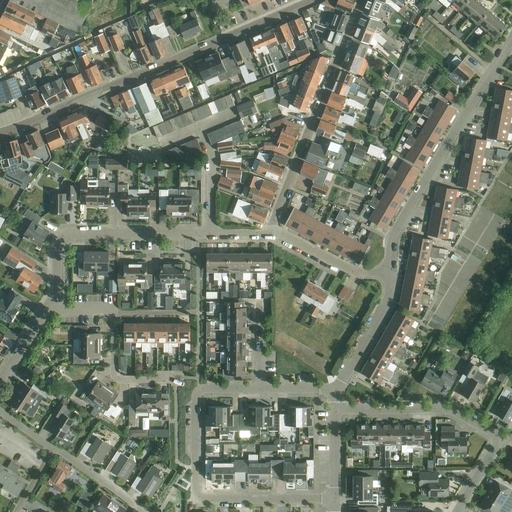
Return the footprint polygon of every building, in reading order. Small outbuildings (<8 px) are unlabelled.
[(12,14),(12,13),(31,23),(35,16),(43,20),(44,17),(10,0),(5,11),(12,14)] [(14,0),(79,31),(91,6),(78,0),(14,0)] [(326,0),(321,4),(335,9),(336,8),(350,13),(354,3),(348,0),(347,0),(338,0),(337,3),(328,0),(326,0)] [(391,12),(394,9),(388,4),(377,0),(368,0),(363,12),(380,19),(383,10),(391,12)] [(377,0),(388,4),(394,9),(398,12),(399,11),(403,14),(406,10),(402,7),(401,9),(390,0),(377,0)] [(460,10),(468,0),(453,0),(451,3),(460,10)] [(468,18),(481,3),(477,0),(468,0),(460,10),(468,18)] [(477,25),(489,10),(481,3),(468,18),(477,25)] [(335,10),(335,9),(321,4),(320,4),(326,6),(324,11),(330,13),(325,25),(343,32),(349,15),(335,10)] [(169,35),(166,28),(163,22),(164,21),(158,8),(149,11),(155,25),(158,24),(164,38),(169,35)] [(486,32),(498,18),(489,10),(477,25),(486,32)] [(179,25),(185,39),(197,33),(196,31),(201,29),(196,18),(197,18),(194,11),(189,13),(192,20),(179,25)] [(438,19),(441,15),(436,11),(433,15),(438,19)] [(441,15),(438,19),(446,27),(452,19),(444,12),(441,15)] [(28,40),(34,29),(3,13),(0,20),(0,27),(3,29),(4,27),(21,35),(20,36),(28,40)] [(423,16),(414,13),(410,21),(420,25),(423,16)] [(358,26),(374,32),(377,25),(382,29),(385,25),(378,21),(363,14),(358,26)] [(300,39),(307,36),(304,30),(307,29),(301,16),(289,22),(294,34),(297,33),(300,39)] [(498,18),(486,32),(495,40),(507,25),(498,18)] [(69,29),(47,19),(44,28),(65,39),(69,29)] [(289,50),(289,51),(294,49),(290,40),(293,38),(287,23),(274,28),(281,43),(284,52),(289,50)] [(338,45),(342,34),(314,23),(312,28),(320,31),(321,31),(325,32),(322,39),(338,45)] [(161,38),(164,38),(158,24),(155,25),(149,27),(153,35),(152,36),(154,41),(150,43),(157,59),(168,54),(161,38)] [(166,28),(169,35),(170,39),(177,36),(172,25),(166,28)] [(377,33),(374,32),(358,26),(353,37),(369,44),(373,36),(375,36),(374,37),(382,45),(390,53),(393,49),(386,42),(377,33)] [(455,34),(458,30),(453,26),(450,30),(455,34)] [(141,65),(153,60),(139,29),(133,32),(140,48),(134,50),(135,51),(133,52),(131,54),(130,56),(132,60),(134,60),(136,61),(139,60),(141,65)] [(261,34),(273,62),(281,58),(276,45),(279,44),(273,29),(261,34)] [(0,42),(8,46),(19,51),(22,46),(15,43),(9,39),(11,36),(0,30),(0,42)] [(458,30),(455,34),(460,38),(463,34),(458,30)] [(108,37),(115,52),(124,48),(118,33),(108,37)] [(274,63),(273,62),(261,34),(250,38),(256,53),(262,51),(264,56),(263,57),(267,65),(270,74),(277,71),(273,63),(274,63)] [(85,41),(87,45),(88,44),(91,52),(97,49),(91,38),(85,41)] [(386,42),(393,49),(394,48),(396,45),(389,38),(386,42)] [(39,49),(43,51),(48,53),(50,47),(36,40),(33,47),(39,49)] [(364,58),(370,63),(373,60),(366,54),(369,47),(352,40),(348,52),(364,58)] [(414,40),(411,46),(417,49),(420,43),(414,40)] [(239,67),(245,64),(243,58),(250,55),(244,41),(230,47),(234,55),(239,67)] [(475,45),(472,49),(477,53),(481,49),(475,45)] [(301,50),(305,59),(311,57),(308,48),(301,50)] [(299,61),(305,59),(301,50),(296,52),(299,61)] [(358,74),(364,58),(348,52),(341,67),(358,74)] [(232,70),(227,58),(222,60),(218,53),(217,54),(227,78),(241,72),(240,69),(237,70),(232,70)] [(221,80),(227,78),(217,54),(196,62),(204,81),(219,75),(221,80)] [(96,65),(91,67),(88,59),(86,55),(79,57),(92,86),(103,81),(96,65)] [(241,72),(239,67),(234,55),(227,58),(232,70),(237,70),(240,69),(241,72)] [(307,69),(321,75),(328,58),(322,55),(310,61),(307,69)] [(453,71),(467,82),(475,72),(461,61),(453,71)] [(80,74),(78,74),(74,65),(66,69),(70,78),(67,80),(73,94),(85,89),(81,82),(83,81),(80,74)] [(390,80),(394,82),(399,70),(394,65),(388,78),(390,80)] [(172,72),(178,86),(190,82),(184,67),(172,72)] [(317,87),(321,75),(307,69),(303,78),(295,75),(294,80),(299,82),(300,80),(317,87)] [(359,90),(363,92),(366,94),(369,89),(352,82),(355,76),(340,70),(337,80),(359,89),(359,90)] [(49,82),(59,99),(70,93),(64,82),(63,82),(60,78),(56,80),(52,72),(45,75),(49,82)] [(167,91),(178,86),(172,72),(161,76),(167,91)] [(249,74),(252,82),(257,79),(254,72),(249,74)] [(157,96),(167,91),(161,76),(150,81),(157,96)] [(0,81),(0,85),(6,102),(22,96),(15,77),(0,81)] [(33,109),(35,111),(39,109),(39,107),(44,105),(36,86),(32,78),(28,80),(32,88),(25,91),(27,96),(26,96),(32,110),(33,109)] [(388,97),(394,82),(390,80),(388,78),(381,91),(388,97)] [(285,80),(278,83),(280,88),(287,86),(285,80)] [(316,88),(299,82),(294,80),(292,84),(297,86),(298,85),(301,86),(297,94),(312,100),(316,88)] [(361,97),(363,92),(359,90),(359,89),(337,80),(332,90),(347,96),(349,92),(361,97)] [(48,105),(59,99),(49,82),(39,88),(42,94),(48,105)] [(163,120),(160,113),(160,114),(157,108),(146,83),(128,91),(134,104),(139,102),(150,127),(163,121),(163,120)] [(180,89),(188,108),(193,106),(185,87),(180,89)] [(284,87),(278,90),(276,90),(278,96),(286,94),(284,87)] [(494,100),(511,103),(511,90),(496,87),(494,100)] [(268,98),(275,96),(273,88),(264,90),(266,96),(267,95),(268,98)] [(183,110),(188,108),(180,89),(175,91),(183,110)] [(133,105),(134,104),(128,91),(111,98),(115,106),(121,104),(123,109),(127,107),(129,111),(133,110),(134,112),(135,111),(133,105)] [(445,97),(455,104),(459,99),(449,91),(445,97)] [(350,99),(332,92),(327,105),(342,111),(343,107),(345,107),(347,104),(362,111),(364,106),(355,100),(350,99)] [(172,101),(169,94),(166,95),(164,96),(168,104),(172,101)] [(307,111),(312,100),(297,94),(293,106),(290,105),(288,109),(295,112),(298,112),(300,108),(307,111)] [(376,101),(384,107),(387,99),(381,94),(376,101)] [(225,97),(229,108),(235,105),(230,95),(225,97)] [(224,110),(229,108),(225,97),(219,99),(224,110)] [(279,105),(286,107),(288,101),(280,98),(279,105)] [(218,112),(224,110),(219,99),(214,102),(218,112)] [(424,110),(448,124),(456,109),(440,100),(434,110),(426,106),(424,110)] [(511,103),(494,100),(491,112),(511,116),(511,111),(511,103)] [(237,107),(241,118),(256,112),(252,101),(237,107)] [(381,114),(384,107),(376,101),(372,110),(381,114)] [(213,115),(218,112),(214,102),(208,104),(213,115)] [(207,117),(213,115),(208,104),(203,106),(207,117)] [(202,119),(207,117),(203,106),(197,109),(202,119)] [(344,114),(343,116),(341,115),(342,113),(326,106),(321,118),(337,125),(338,122),(338,123),(341,124),(342,123),(342,122),(353,126),(356,118),(344,114)] [(82,139),(83,141),(91,138),(85,124),(90,122),(84,109),(72,115),(82,139)] [(196,122),(202,119),(197,109),(192,111),(196,122)] [(439,139),(448,124),(424,110),(422,114),(429,118),(423,129),(439,139)] [(160,113),(163,120),(169,117),(166,111),(160,113)] [(191,124),(196,122),(192,111),(186,113),(191,124)] [(399,111),(393,121),(402,125),(407,116),(399,111)] [(511,123),(510,123),(511,116),(491,112),(489,124),(511,128),(511,123)] [(185,126),(191,124),(186,113),(181,116),(185,126)] [(77,128),(82,139),(72,115),(59,120),(65,133),(77,128)] [(104,130),(110,123),(100,115),(94,123),(104,130)] [(179,129),(185,126),(181,116),(175,118),(179,129)] [(280,135),(295,141),(300,131),(299,130),(301,126),(287,121),(288,117),(287,117),(269,124),(272,132),(282,127),(279,135),(280,135)] [(174,131),(179,129),(175,118),(170,120),(174,131)] [(168,133),(174,131),(170,120),(164,123),(168,133)] [(235,122),(239,134),(245,131),(240,120),(235,122)] [(335,140),(342,143),(346,133),(335,129),(336,126),(321,120),(316,132),(332,138),(333,135),(336,136),(335,140)] [(234,136),(239,134),(235,122),(229,125),(234,136)] [(415,126),(410,122),(406,129),(412,132),(415,126)] [(50,141),(56,139),(51,123),(42,126),(46,136),(48,135),(50,141)] [(163,136),(168,133),(164,123),(158,125),(163,136)] [(511,133),(511,128),(489,124),(487,136),(507,140),(508,133),(511,133)] [(157,138),(163,136),(158,125),(153,127),(157,138)] [(232,137),(234,136),(229,125),(224,127),(228,138),(232,137)] [(125,130),(131,135),(139,131),(132,126),(125,130)] [(223,141),(228,138),(224,127),(218,129),(223,141)] [(217,143),(223,141),(218,129),(212,132),(217,143)] [(431,153),(439,139),(423,129),(416,139),(409,135),(407,139),(431,153)] [(47,144),(45,145),(38,130),(27,135),(29,140),(21,144),(27,158),(35,155),(36,157),(40,159),(43,158),(45,162),(49,161),(51,157),(47,144)] [(212,145),(217,143),(212,132),(207,134),(212,145)] [(291,151),(295,141),(280,135),(279,135),(276,143),(264,143),(262,145),(262,147),(264,149),(274,150),(290,156),(291,151)] [(232,137),(228,138),(223,141),(217,143),(218,151),(234,149),(232,137)] [(464,149),(493,154),(494,149),(485,148),(486,140),(466,137),(464,149)] [(191,141),(196,152),(201,150),(197,139),(191,141)] [(331,150),(338,153),(341,145),(324,139),(321,146),(312,143),(305,160),(324,168),(331,150)] [(422,168),(431,153),(407,139),(404,143),(412,147),(405,158),(422,168)] [(7,171),(9,172),(16,177),(21,164),(19,164),(17,156),(21,155),(17,140),(5,143),(7,151),(4,151),(6,159),(8,159),(10,167),(6,168),(7,171)] [(190,154),(196,152),(191,141),(186,143),(190,154)] [(185,157),(190,154),(186,143),(180,146),(185,157)] [(367,153),(380,158),(384,149),(370,144),(367,153)] [(179,159),(185,157),(180,146),(175,148),(179,159)] [(174,161),(179,159),(175,148),(169,150),(174,161)] [(492,159),(493,154),(464,149),(462,161),(482,165),(483,158),(492,159)] [(168,164),(174,161),(169,150),(164,152),(168,164)] [(352,156),(363,160),(365,154),(354,150),(352,156)] [(221,161),(237,159),(236,152),(220,155),(221,161)] [(261,161),(284,170),(289,158),(274,153),(274,154),(270,152),(269,154),(264,154),(261,161)] [(393,155),(390,161),(395,165),(399,159),(393,155)] [(97,156),(89,156),(89,166),(97,166),(97,156)] [(241,158),(237,159),(221,161),(220,168),(239,170),(241,158)] [(119,170),(119,159),(106,159),(106,170),(119,170)] [(280,181),(284,170),(261,161),(257,171),(266,174),(266,175),(280,181)] [(387,171),(411,186),(420,171),(404,161),(397,172),(390,167),(387,171)] [(480,172),(482,165),(462,161),(459,173),(488,178),(489,173),(480,172)] [(328,178),(332,180),(333,177),(319,171),(320,168),(304,162),(299,174),(315,180),(316,177),(327,181),(328,178)] [(225,177),(240,179),(241,172),(226,170),(225,177)] [(403,200),(411,186),(387,171),(385,175),(392,180),(386,190),(403,200)] [(27,185),(9,172),(5,178),(24,190),(27,185)] [(487,184),(488,178),(459,173),(457,185),(477,189),(478,182),(487,184)] [(21,180),(27,185),(32,178),(28,174),(24,175),(21,180)] [(259,190),(274,196),(278,184),(264,179),(251,174),(246,185),(259,190)] [(217,188),(229,191),(232,182),(220,178),(217,188)] [(98,206),(98,186),(93,186),(93,180),(88,180),(88,183),(81,182),(81,194),(87,194),(87,206),(98,206)] [(312,189),(326,195),(330,187),(315,181),(312,189)] [(98,186),(98,206),(108,206),(109,195),(114,195),(114,183),(108,183),(108,186),(98,186)] [(139,216),(139,190),(128,190),(128,184),(118,185),(118,193),(122,193),(122,204),(127,204),(127,216),(139,216)] [(291,192),(300,196),(303,189),(294,185),(291,192)] [(67,200),(75,200),(75,186),(66,186),(66,194),(51,194),(50,213),(67,213),(67,200)] [(180,216),(180,197),(168,197),(168,190),(165,190),(165,186),(160,186),(160,190),(159,190),(159,204),(167,204),(167,216),(180,216)] [(434,198),(463,204),(464,198),(455,197),(457,190),(437,186),(434,198)] [(139,190),(139,216),(149,216),(149,204),(155,205),(155,193),(149,193),(149,190),(139,190)] [(180,197),(180,216),(191,216),(191,204),(199,204),(199,190),(186,190),(186,197),(180,197)] [(270,207),(274,196),(259,190),(258,193),(250,190),(247,197),(256,201),(255,201),(270,207)] [(394,214),(403,200),(386,190),(380,201),(373,196),(370,200),(394,214)] [(462,209),(463,204),(434,198),(432,210),(452,214),(453,207),(462,209)] [(385,229),(394,214),(370,200),(368,204),(375,209),(369,219),(385,229)] [(240,203),(236,202),(234,207),(238,209),(236,215),(241,217),(240,218),(247,221),(248,217),(263,223),(268,211),(253,205),(252,208),(240,203)] [(29,203),(26,207),(38,214),(40,209),(29,203)] [(300,233),(313,209),(308,206),(304,214),(294,208),(294,207),(285,223),(291,226),(290,228),(300,233)] [(24,235),(40,246),(49,231),(38,224),(42,218),(28,209),(23,215),(33,221),(24,235)] [(315,239),(323,224),(312,218),(316,210),(313,209),(300,233),(309,238),(310,236),(315,239)] [(451,221),(452,214),(432,210),(430,222),(458,228),(459,223),(451,221)] [(329,248),(342,224),(338,222),(334,229),(323,224),(315,239),(320,241),(320,243),(329,248)] [(457,233),(458,228),(430,222),(427,235),(447,239),(449,231),(457,233)] [(345,254),(353,239),(342,234),(346,226),(342,224),(329,248),(339,253),(340,252),(345,254)] [(11,241),(17,245),(21,238),(16,234),(11,241)] [(411,248),(445,255),(444,254),(444,249),(431,247),(433,240),(413,236),(411,248)] [(353,239),(345,254),(350,257),(349,259),(359,264),(358,264),(359,265),(372,240),(372,239),(371,239),(368,238),(364,245),(353,239)] [(444,259),(445,255),(411,248),(408,260),(428,263),(429,257),(444,259)] [(97,271),(97,251),(86,251),(86,263),(80,263),(79,276),(89,276),(89,271),(97,271)] [(97,251),(97,271),(97,275),(104,275),(104,276),(115,276),(115,263),(109,263),(109,251),(97,251)] [(217,285),(217,253),(206,253),(206,272),(214,272),(214,280),(214,285),(217,285)] [(228,272),(228,253),(217,253),(217,285),(221,285),(221,272),(228,272)] [(239,280),(239,253),(228,253),(228,272),(235,272),(235,280),(239,280)] [(250,272),(250,253),(239,253),(239,280),(243,280),(243,272),(250,272)] [(261,285),(261,253),(250,253),(250,272),(257,272),(257,280),(257,285),(261,285)] [(261,253),(261,285),(265,285),(265,280),(265,272),(272,272),(272,253),(261,253)] [(32,269),(36,263),(23,254),(19,261),(17,263),(25,267),(17,281),(34,292),(42,278),(31,271),(32,269)] [(426,270),(428,263),(408,260),(406,271),(434,277),(435,272),(426,270)] [(125,282),(136,282),(136,262),(125,262),(125,274),(119,274),(119,286),(125,286),(125,282)] [(136,262),(136,282),(141,282),(141,289),(146,289),(146,286),(153,286),(153,274),(147,274),(147,262),(136,262)] [(173,283),(173,262),(161,262),(161,277),(155,277),(155,292),(166,292),(166,283),(173,283)] [(173,262),(173,283),(181,283),(180,290),(190,290),(190,277),(184,277),(184,262),(173,262)] [(433,282),(434,277),(406,271),(404,283),(423,287),(424,280),(433,282)] [(321,310),(328,314),(336,301),(328,296),(328,295),(322,291),(323,291),(308,282),(303,292),(317,300),(312,308),(320,312),(321,310)] [(422,294),(423,287),(404,283),(401,295),(429,300),(430,295),(422,294)] [(338,296),(348,302),(354,292),(344,286),(338,296)] [(18,309),(16,308),(23,297),(11,290),(4,301),(2,299),(0,302),(0,316),(10,322),(18,309)] [(428,305),(429,300),(401,295),(399,307),(418,311),(420,304),(428,305)] [(226,319),(246,319),(246,308),(235,308),(235,302),(223,302),(223,313),(226,313),(226,319)] [(391,321),(415,335),(418,330),(411,326),(414,320),(397,310),(391,321)] [(246,330),(246,319),(226,319),(220,319),(220,323),(226,323),(226,330),(246,330)] [(413,339),(415,335),(391,321),(385,331),(402,341),(406,335),(413,339)] [(136,342),(136,323),(124,323),(125,351),(130,351),(130,342),(136,342)] [(147,352),(147,323),(136,323),(136,342),(143,342),(143,352),(147,352)] [(158,342),(158,323),(147,323),(147,352),(151,352),(151,342),(158,342)] [(169,352),(169,323),(158,323),(158,342),(165,342),(165,352),(169,352)] [(179,343),(179,323),(169,323),(169,352),(173,352),(173,343),(179,343)] [(179,323),(179,343),(186,343),(185,352),(190,352),(190,323),(179,323)] [(81,345),(100,345),(100,333),(88,333),(88,325),(74,325),(74,339),(81,339),(81,345)] [(246,341),(246,330),(226,330),(226,336),(221,336),(221,341),(246,341)] [(399,347),(402,341),(385,331),(379,341),(403,355),(406,351),(399,347)] [(246,352),(246,341),(221,341),(221,346),(226,346),(226,352),(246,352)] [(401,360),(403,355),(379,341),(373,352),(390,361),(393,356),(401,360)] [(101,357),(100,345),(81,345),(81,352),(74,352),(74,365),(88,365),(88,357),(101,357)] [(246,363),(246,352),(226,352),(226,358),(221,358),(221,363),(226,363),(246,363)] [(387,368),(390,361),(373,352),(367,362),(392,376),(394,372),(387,368)] [(389,381),(392,376),(367,362),(361,373),(378,383),(382,376),(389,381)] [(462,394),(475,401),(484,385),(472,378),(478,367),(470,362),(461,378),(468,382),(462,394)] [(246,374),(246,363),(226,363),(226,369),(223,369),(223,380),(235,380),(235,374),(246,374)] [(32,371),(39,376),(42,371),(36,366),(32,371)] [(450,386),(457,375),(445,369),(443,374),(441,373),(438,373),(437,375),(428,370),(421,383),(438,393),(444,382),(450,386)] [(97,404),(109,387),(99,381),(91,391),(87,387),(80,397),(89,404),(91,400),(97,404)] [(46,399),(50,392),(35,383),(32,388),(24,383),(11,403),(25,413),(38,393),(46,399)] [(109,387),(97,404),(105,410),(103,413),(108,417),(110,414),(115,418),(122,409),(117,406),(115,408),(110,404),(118,394),(109,387)] [(510,391),(504,388),(499,399),(504,402),(496,414),(509,422),(511,420),(511,400),(508,398),(510,391)] [(149,412),(149,392),(137,392),(137,403),(129,403),(129,418),(136,418),(136,412),(149,412)] [(149,392),(149,412),(162,412),(162,419),(169,419),(169,404),(161,404),(161,392),(149,392)] [(50,431),(63,439),(75,421),(62,413),(66,407),(61,403),(54,413),(59,417),(50,431)] [(219,426),(219,406),(209,406),(209,415),(205,415),(205,431),(211,431),(211,426),(219,426)] [(239,431),(239,414),(233,414),(233,415),(230,415),(230,406),(219,406),(219,426),(228,426),(228,431),(239,431)] [(251,426),(259,426),(259,406),(249,406),(249,415),(246,415),(246,414),(239,414),(239,431),(251,431),(251,426)] [(279,431),(279,414),(273,414),(273,415),(270,415),(270,406),(259,406),(259,426),(260,426),(260,434),(265,434),(269,431),(279,431)] [(291,426),(299,426),(299,406),(289,406),(289,415),(286,415),(286,414),(279,414),(279,431),(291,431),(291,426)] [(299,406),(299,426),(308,426),(308,431),(309,431),(309,435),(313,435),(313,415),(310,415),(310,406),(299,406)] [(368,450),(368,445),(369,425),(357,425),(357,436),(351,436),(351,448),(361,448),(363,450),(368,450)] [(368,445),(379,445),(380,425),(369,425),(368,445)] [(390,458),(390,452),(391,425),(380,425),(379,445),(385,445),(385,458),(390,458)] [(396,445),(401,445),(402,425),(391,425),(390,452),(396,452),(396,445)] [(401,445),(412,445),(413,425),(402,425),(401,445)] [(430,448),(430,431),(424,431),(424,425),(413,425),(412,445),(419,445),(419,448),(430,448)] [(448,452),(467,452),(467,438),(454,438),(454,432),(441,431),(441,443),(448,444),(448,452)] [(109,441),(104,442),(97,437),(92,445),(87,442),(80,453),(86,456),(87,454),(100,463),(111,446),(110,445),(109,441)] [(131,454),(128,458),(117,451),(105,470),(111,473),(112,471),(126,480),(136,463),(135,462),(134,456),(131,454)] [(371,466),(379,466),(380,456),(371,456),(371,466)] [(47,484),(61,492),(66,483),(62,481),(71,466),(61,460),(47,484)] [(223,482),(223,462),(212,463),(212,460),(205,460),(205,477),(212,477),(212,482),(215,482),(217,484),(220,484),(223,482)] [(241,477),(241,460),(234,460),(234,462),(223,462),(223,482),(224,482),(226,484),(229,484),(232,482),(235,482),(235,477),(241,477)] [(259,482),(259,463),(248,463),(248,460),(241,460),(241,477),(248,477),(248,482),(251,482),(253,484),(256,484),(259,482)] [(277,477),(277,460),(270,460),(270,463),(259,463),(259,482),(260,482),(262,484),(265,484),(268,482),(271,482),(271,477),(277,477)] [(295,482),(295,463),(284,463),(284,460),(277,460),(277,477),(284,477),(284,482),(287,482),(289,484),(292,484),(295,482)] [(295,463),(295,482),(296,482),(298,484),(301,484),(304,482),(307,482),(307,477),(313,477),(313,460),(306,460),(306,463),(295,463)] [(19,466),(11,461),(8,468),(16,473),(19,466)] [(151,497),(162,480),(160,479),(159,473),(161,470),(154,465),(151,466),(143,479),(137,476),(130,487),(136,491),(138,488),(151,497)] [(2,488),(10,475),(0,468),(0,481),(4,484),(2,488)] [(353,487),(372,487),(372,480),(378,480),(378,470),(365,470),(364,476),(353,476),(353,487)] [(428,496),(448,496),(449,480),(431,480),(431,472),(419,472),(419,485),(426,485),(429,487),(428,496)] [(10,475),(2,488),(17,497),(20,493),(25,484),(10,475)] [(480,506),(489,511),(498,511),(511,490),(497,482),(490,494),(488,493),(480,506)] [(372,494),(372,487),(353,487),(353,498),(364,498),(364,504),(378,504),(378,494),(372,494)] [(123,511),(126,509),(104,494),(94,509),(92,511),(123,511)] [(410,508),(411,508),(411,502),(392,502),(392,507),(399,507),(399,508),(404,508),(404,511),(431,511),(431,510),(410,510),(410,508)]
